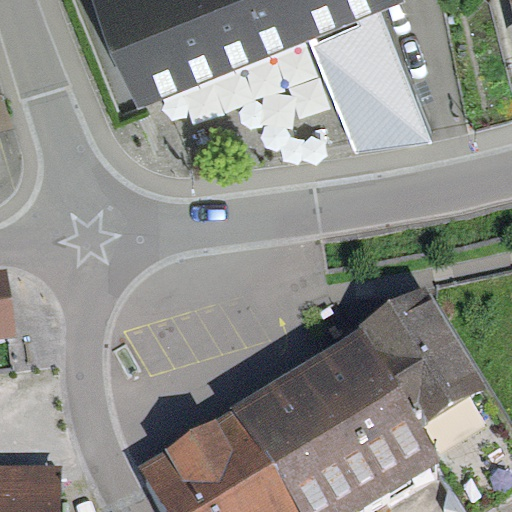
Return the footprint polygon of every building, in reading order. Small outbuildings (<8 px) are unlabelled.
[(102,0),(141,93),(309,26),(314,39),(354,143),(431,134),(378,0),(102,0)] [(7,273),(0,274),(0,344),(10,343),(17,342),(7,273)] [(511,454),(414,297),(349,337),(435,474),(458,511),(477,511),(511,490),(511,454)] [(373,511),(435,474),(349,337),(284,377),(367,511),(373,511)] [(367,511),(284,377),(216,419),(274,511),(367,511)] [(274,511),(216,419),(129,473),(153,511),(274,511)] [(0,477),(0,511),(43,511),(43,478),(0,477)]
